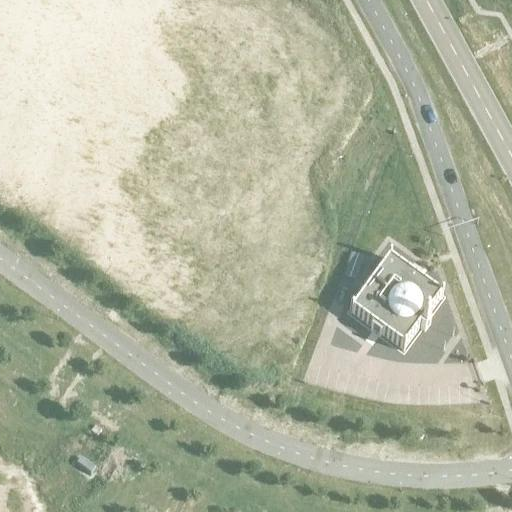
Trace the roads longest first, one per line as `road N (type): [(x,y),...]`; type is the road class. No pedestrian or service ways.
road 1 (unclassified): [(511,469),(391,474),(265,442),(182,395),(0,260)]
road 2 (unclassified): [(365,0),(416,99),(511,365)]
